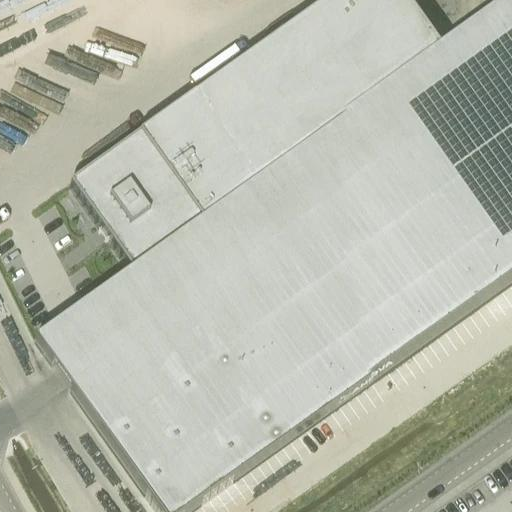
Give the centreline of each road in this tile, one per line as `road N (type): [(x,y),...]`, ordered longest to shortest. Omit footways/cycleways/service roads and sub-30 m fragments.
road 1 (unknown): [(0,106),(257,0)]
road 2 (unclassified): [(394,511),(511,428)]
